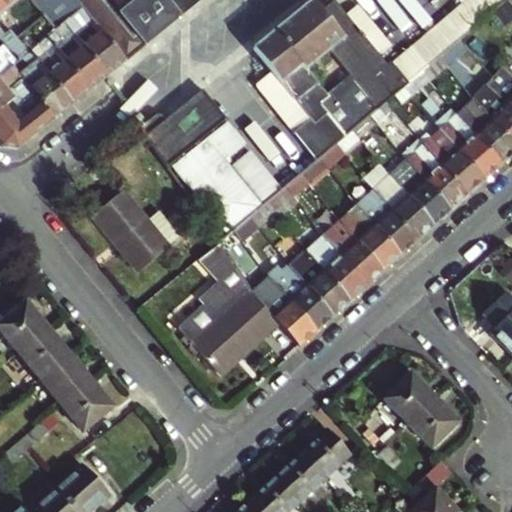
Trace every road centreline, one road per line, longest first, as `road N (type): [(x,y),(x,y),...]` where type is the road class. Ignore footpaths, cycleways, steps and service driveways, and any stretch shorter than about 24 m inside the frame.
road 1 (residential): [(2,194),(220,460)]
road 2 (residential): [(2,194),(240,0)]
road 3 (residential): [(220,460),(401,295)]
road 4 (residential): [(401,295),(496,402),(508,468)]
road 5 (residential): [(401,295),(511,189)]
